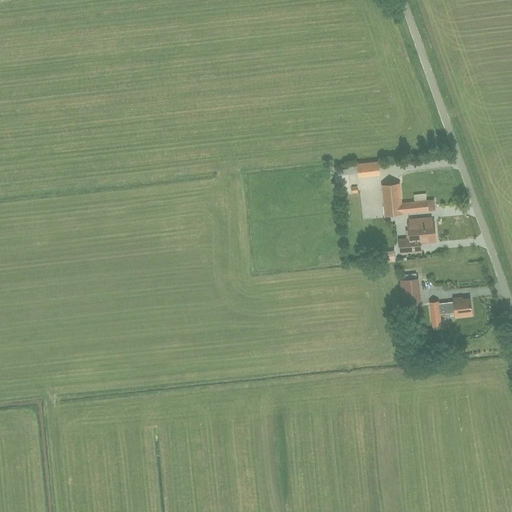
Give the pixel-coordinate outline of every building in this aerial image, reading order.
[(360,177),(383,176),(382,163),(359,164),(360,177)] [(342,175),(359,176),(359,168),(342,168),(342,175)] [(362,180),(363,201),(376,200),(376,192),(367,193),(367,188),(377,187),(377,180),(362,180)] [(385,216),(428,211),(427,201),(401,203),(399,184),(382,186),(385,216)] [(431,201),(433,211),(439,210),(437,199),(431,201)] [(408,223),(409,233),(409,239),(399,240),(400,253),(423,251),(422,243),(435,242),(433,221),(431,221),(431,219),(409,220),(409,223),(408,223)] [(400,280),(403,306),(420,304),(417,278),(400,280)] [(471,313),(470,299),(460,300),(460,298),(453,299),(453,302),(438,304),(438,302),(429,303),(432,329),(441,328),(440,314),(455,313),(455,317),(464,316),(464,314),(471,313)]
